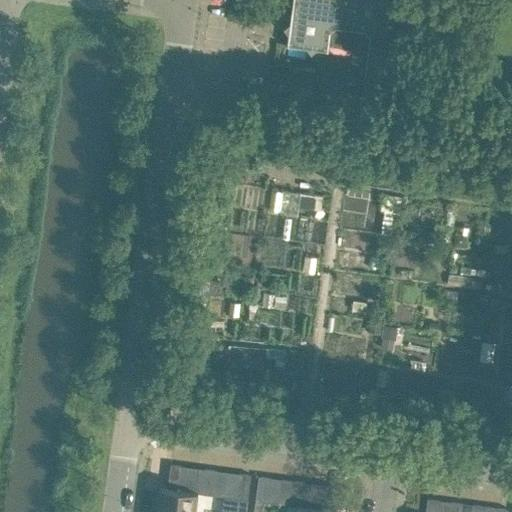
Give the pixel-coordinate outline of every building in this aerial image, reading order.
[(389,49),(386,44),(385,43),(389,14),(394,9),(390,4),(390,0),(298,0),(298,5),(293,4),(290,23),(284,27),(289,32),(287,44),(307,46),(311,52),(316,48),(327,49),(330,30),(335,26),(364,30),(367,34),(364,65),(359,69),(363,74),(361,85),(381,88),(385,94),(391,89),(402,91),(405,72),(410,68),(406,62),(408,51),(389,49)] [(179,488),(182,464),(170,462),(167,486),(179,488)] [(190,489),(193,465),(182,464),(179,488),(190,489)] [(201,492),(204,467),(193,465),(190,489),(199,491),(201,492)] [(212,493),(216,468),(204,467),(201,492),(212,493)] [(224,495),(227,470),(216,468),(212,493),(224,495)] [(235,496),(238,472),(227,470),(224,495),(235,496)] [(247,498),(250,473),(238,472),(235,496),(238,496),(247,498)] [(267,500),(271,476),(258,474),(255,499),(264,500),(267,500)] [(279,502),(282,477),(271,476),(267,500),(279,502)] [(290,503),(293,479),(282,477),(279,502),(290,503)] [(301,504),(304,480),(293,479),(290,503),(298,504),(301,504)] [(312,506),(316,482),(304,480),(301,504),(312,506)] [(325,507),(328,484),(316,482),(312,506),(325,507)] [(167,511),(195,511),(199,491),(190,489),(179,488),(167,486),(159,485),(156,510),(167,511)] [(245,511),(247,498),(238,496),(235,511),(245,511)] [(437,511),(439,498),(427,496),(425,511),(437,511)] [(449,511),(451,499),(439,498),(437,511),(449,511)] [(262,511),(264,500),(255,499),(253,511),(262,511)] [(460,511),(462,501),(451,499),(449,511),(460,511)] [(471,511),(473,502),(462,501),(460,511),(471,511)] [(483,511),(484,504),(473,502),(471,511),(483,511)]
